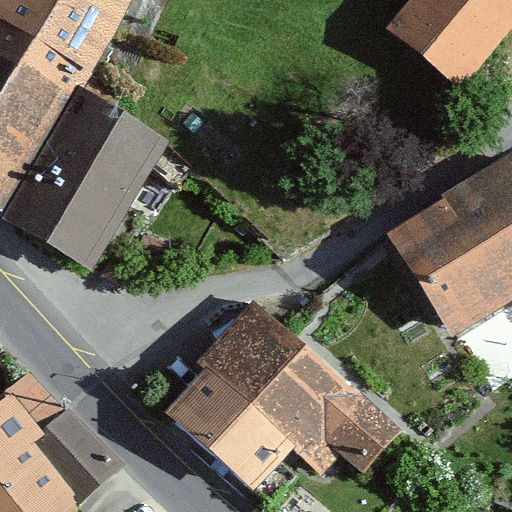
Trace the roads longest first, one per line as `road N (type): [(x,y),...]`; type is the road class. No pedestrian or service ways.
road 1 (residential): [(44,310),(128,313),(288,279),(511,149)]
road 2 (tertiary): [(229,511),(44,310)]
